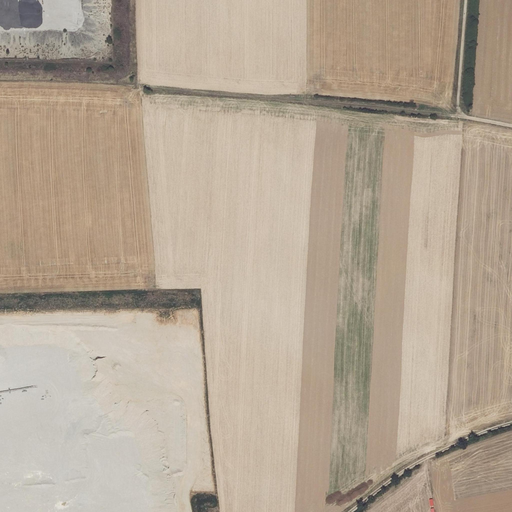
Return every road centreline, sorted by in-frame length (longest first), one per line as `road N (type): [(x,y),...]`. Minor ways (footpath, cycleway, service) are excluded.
road 1 (track): [(511,123),(136,85)]
road 2 (track): [(511,424),(439,452),(350,511)]
road 3 (track): [(136,85),(0,80)]
